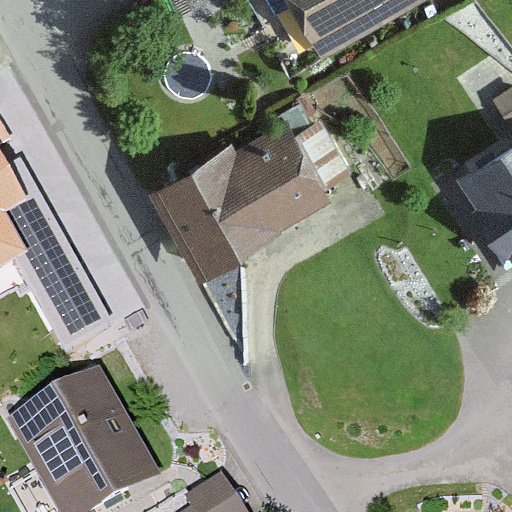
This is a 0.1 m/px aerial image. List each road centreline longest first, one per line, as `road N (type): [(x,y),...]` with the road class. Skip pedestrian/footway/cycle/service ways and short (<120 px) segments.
road 1 (residential): [(307,511),(0,4)]
road 2 (unknown): [(300,500),(424,461),(489,459),(511,480)]
